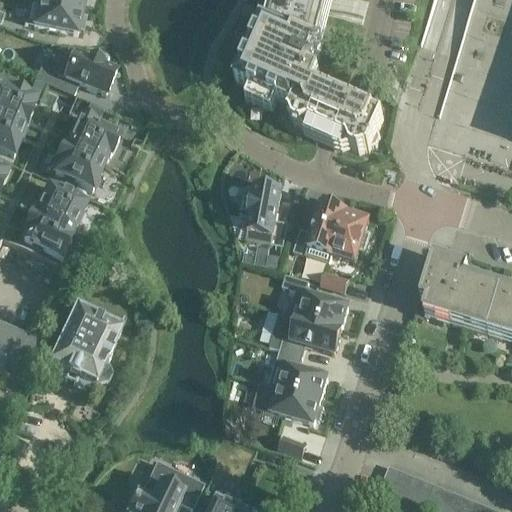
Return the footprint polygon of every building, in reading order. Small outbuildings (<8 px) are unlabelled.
[(29,0),(29,2),(82,13),(84,0),(29,0)] [(262,25),(235,85),(250,92),(245,104),(272,115),(277,104),(279,104),(293,111),(289,119),(290,120),(294,128),(302,132),(305,140),(325,149),(343,156),(351,153),(359,157),(367,154),(369,154),(370,151),(377,149),(380,141),(378,134),(383,121),(382,121),(378,112),(370,109),(362,112),(352,107),(343,103),(335,100),(315,91),(320,79),(312,75),(322,51),(320,50),(333,0),(273,0),(267,27),(262,25)] [(29,2),(23,27),(77,39),(78,33),(83,34),(86,20),(81,18),(82,13),(29,2)] [(55,78),(51,89),(71,98),(73,99),(77,88),(105,100),(115,76),(104,71),(108,62),(89,54),(86,63),(65,54),(55,78)] [(0,68),(0,245),(1,242),(4,244),(76,279),(81,281),(81,280),(93,256),(115,208),(149,134),(75,101),(73,106),(68,116),(66,120),(58,116),(50,112),(38,107),(43,93),(46,88),(0,68)] [(244,201),(240,221),(249,223),(245,244),(271,249),(283,251),(287,228),(276,225),(281,196),(255,191),(253,203),(244,201)] [(300,233),(293,256),(304,260),(329,268),(332,259),(345,216),(346,216),(343,215),(344,210),(325,204),(323,209),(321,208),(312,237),(300,233)] [(345,216),(332,259),(355,266),(359,254),(365,256),(371,237),(365,235),(369,224),(367,223),(369,218),(356,214),(354,219),(345,216)] [(437,261),(428,290),(425,301),(429,303),(424,317),(511,344),(511,293),(467,280),(470,271),(437,261)] [(287,278),(283,289),(297,294),(290,317),(342,333),(348,310),(306,297),(310,285),(287,278)] [(325,278),(321,290),(344,297),(348,285),(325,278)] [(49,368),(67,377),(66,378),(76,383),(77,382),(94,390),(95,388),(97,389),(107,388),(112,379),(107,369),(106,369),(111,358),(110,357),(120,335),(94,323),(98,314),(96,310),(85,305),(81,307),(77,315),(75,314),(49,368)] [(273,339),(270,350),(280,353),(302,360),(306,349),(335,358),(342,333),(290,317),(281,314),(273,339)] [(0,377),(18,386),(37,346),(0,329),(0,377)] [(276,365),(268,388),(320,404),(328,381),(299,372),(302,360),(280,353),(276,365)] [(259,385),(251,410),(313,429),(314,424),(319,425),(323,411),(318,409),(320,404),(268,388),(259,385)] [(283,442),(279,453),(302,462),(306,451),(283,442)] [(130,511),(129,511),(175,511),(177,508),(185,511),(192,511),(203,489),(156,467),(140,499),(137,497),(130,511)] [(389,469),(380,497),(391,501),(402,474),(389,469)] [(402,474),(391,501),(402,506),(413,479),(402,474)] [(413,479),(402,506),(413,510),(424,483),(413,479)] [(424,483),(413,510),(416,511),(424,511),(435,488),(424,483)] [(435,488),(424,511),(437,511),(446,492),(435,488)] [(446,492),(437,511),(450,511),(457,497),(446,492)] [(210,511),(236,511),(240,505),(222,497),(218,506),(214,504),(210,511)] [(457,497),(450,511),(463,511),(468,501),(457,497)] [(380,498),(373,511),(404,511),(406,509),(380,498)] [(468,501),(463,511),(476,511),(479,506),(468,501)]
